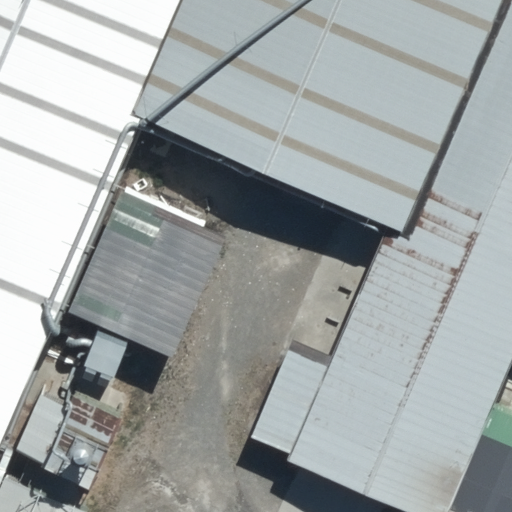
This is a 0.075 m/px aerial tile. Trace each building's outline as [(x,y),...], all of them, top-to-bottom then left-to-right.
[(162,0),(0,0),(0,386),(125,88),(162,0)] [(467,0),(162,0),(125,88),(385,197),(467,0)] [(511,297),(511,0),(467,0),(385,197),(288,427),(432,488),(511,297)] [(129,260),(102,315),(150,337),(202,223),(154,202),(141,230),(112,217),(99,246),(129,260)] [(21,440),(101,478),(102,478),(135,400),(112,390),(133,341),(79,318),(49,389),(43,386),(21,440)] [(0,511),(92,511),(99,495),(41,468),(47,454),(24,444),(22,448),(9,443),(0,465),(0,511)]
